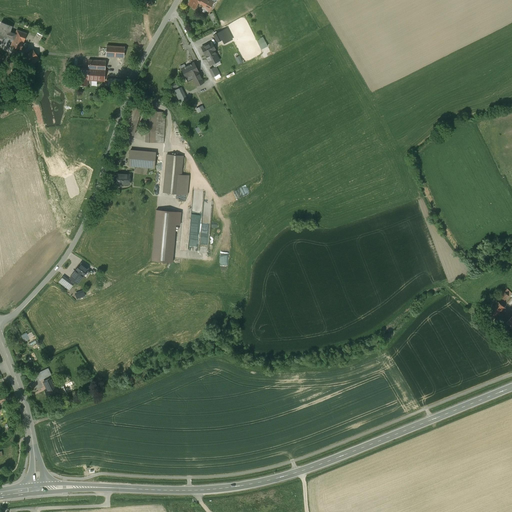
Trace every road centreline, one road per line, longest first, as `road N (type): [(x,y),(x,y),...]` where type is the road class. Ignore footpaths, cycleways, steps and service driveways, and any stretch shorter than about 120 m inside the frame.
road 1 (secondary): [(39,488),(189,491),(265,481),(511,386)]
road 2 (residential): [(0,320),(57,264),(86,219),(128,91),(175,0)]
road 3 (tertiary): [(39,488),(24,403),(0,336)]
